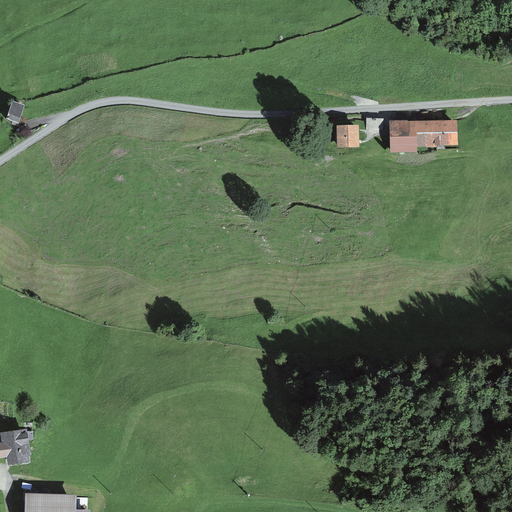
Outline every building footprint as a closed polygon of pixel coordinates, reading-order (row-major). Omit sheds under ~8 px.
[(25,106),(12,102),(6,120),(19,124),(25,106)] [(459,145),(458,121),(417,122),(418,147),(459,145)] [(390,123),(391,154),(418,154),(418,147),(417,122),(390,123)] [(337,126),(338,148),(360,147),(359,125),(337,126)] [(28,429),(1,430),(2,459),(29,458),(28,429)] [(69,511),(70,492),(25,491),(24,511),(69,511)]
